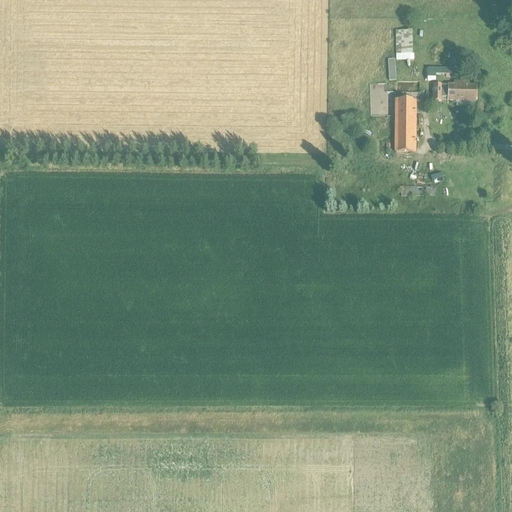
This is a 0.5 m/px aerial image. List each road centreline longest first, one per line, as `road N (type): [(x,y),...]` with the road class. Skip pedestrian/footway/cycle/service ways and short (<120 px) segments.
road 1 (track): [(0,426),(483,420),(490,511)]
road 2 (track): [(0,159),(409,163),(420,154)]
